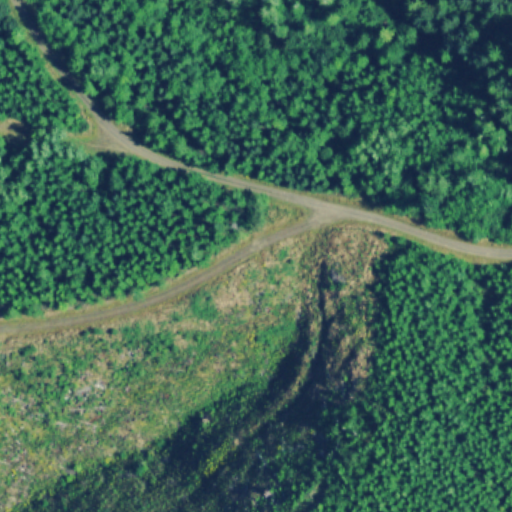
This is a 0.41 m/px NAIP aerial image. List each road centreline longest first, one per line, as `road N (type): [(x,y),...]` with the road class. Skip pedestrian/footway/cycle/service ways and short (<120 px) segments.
road 1 (residential): [(511,244),(460,248),(384,229),(103,135),(15,0)]
road 2 (track): [(0,320),(131,316),(205,273),(260,187)]
